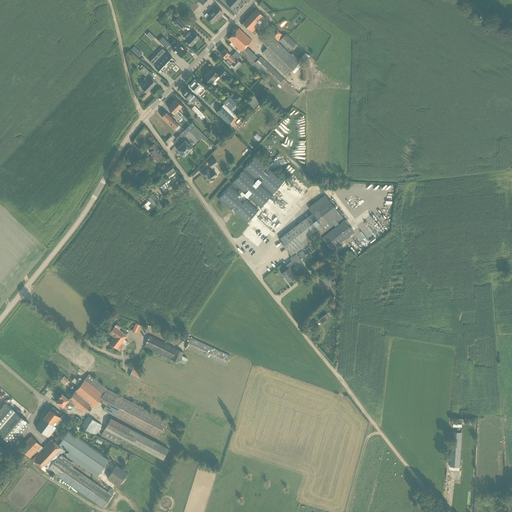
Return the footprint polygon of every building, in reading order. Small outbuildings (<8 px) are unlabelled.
[(223,0),(232,9),(235,5),(237,3),(233,0),(223,0)] [(205,18),(209,21),(210,22),(212,23),(217,18),(218,18),(223,13),(215,6),(212,9),(213,10),(205,18)] [(265,18),(256,10),(242,24),(254,35),(258,31),(256,29),(258,27),(257,26),(265,18)] [(277,23),(282,19),(275,11),(270,16),(277,23)] [(185,24),(178,17),(174,21),(181,28),(185,24)] [(238,28),(228,39),(231,42),(229,44),(253,66),(254,65),(252,63),(257,57),(246,46),(251,40),(238,28)] [(272,35),(278,41),(283,36),(277,30),(272,35)] [(190,45),(191,46),(199,37),(193,31),(191,34),(189,32),(186,35),(188,37),(185,40),(188,43),(188,44),(190,46),(190,45)] [(286,76),(291,71),(294,73),(299,69),(299,68),(302,65),(298,62),(299,60),(292,53),(291,55),(267,31),(259,39),(268,47),(262,53),(286,76)] [(149,32),(146,35),(152,40),(155,37),(149,32)] [(289,51),(292,48),(294,50),(297,46),(297,45),(296,44),(286,34),(279,41),(289,51)] [(162,37),(158,41),(167,49),(171,45),(162,37)] [(174,45),(171,48),(180,57),(186,51),(177,42),(176,41),(173,44),(174,45)] [(132,46),(129,50),(139,58),(142,55),(132,46)] [(231,65),(237,70),(242,65),(236,59),(240,55),(236,51),(231,56),(224,49),(220,54),(227,60),(225,62),(229,67),(231,65)] [(165,51),(158,58),(170,68),(175,63),(169,58),(170,57),(171,58),(171,57),(165,51)] [(286,82),(261,57),(254,64),(280,88),(286,82)] [(158,58),(152,64),(159,71),(158,70),(159,68),(165,73),(170,68),(158,58)] [(150,73),(143,67),(141,69),(147,75),(150,73)] [(211,68),(203,77),(206,80),(213,86),(213,85),(214,86),(216,84),(215,83),(216,82),(214,80),(218,76),(222,79),(225,76),(229,79),(231,77),(227,73),(221,67),(216,73),(211,68)] [(141,82),(137,86),(142,91),(143,90),(146,93),(156,83),(150,78),(144,85),(141,82)] [(262,79),(260,82),(266,88),(269,85),(262,79)] [(194,80),(189,86),(203,99),(208,93),(194,80)] [(186,89),(181,94),(185,97),(184,98),(188,102),(188,101),(192,105),(195,105),(194,101),(198,101),(186,89)] [(229,96),(223,103),(232,112),(237,107),(235,105),(236,104),(229,96)] [(247,103),(253,109),(260,102),(253,96),(247,103)] [(175,100),(172,104),(181,113),(183,112),(182,110),(184,108),(175,100)] [(233,117),(217,102),(211,108),(227,124),(233,117)] [(182,114),(181,113),(172,104),(168,108),(174,114),(176,112),(180,117),(182,114)] [(194,106),(191,109),(196,114),(200,117),(199,118),(202,120),(205,117),(202,115),(203,114),(194,106)] [(166,122),(168,121),(172,125),(171,126),(173,129),(178,124),(166,113),(161,117),(166,122)] [(173,114),(170,117),(176,122),(179,120),(173,114)] [(200,117),(196,114),(195,115),(197,117),(195,119),(201,125),(204,122),(202,120),(199,118),(200,117)] [(189,131),(199,140),(204,135),(194,126),(189,131)] [(176,139),(179,142),(187,133),(184,130),(176,139)] [(192,147),(185,140),(176,149),(179,152),(179,153),(182,156),(183,156),(184,156),(192,147)] [(161,154),(154,143),(148,148),(150,151),(149,152),(154,159),(157,162),(163,158),(160,154),(161,154)] [(273,195),(285,181),(273,171),(274,170),(272,168),(271,170),(255,156),(244,169),(257,181),(243,170),(232,183),(242,192),(239,194),(231,187),(232,186),(230,185),(218,199),(247,224),(258,211),(254,207),(257,205),(261,208),(273,195),(259,184),(260,183),(273,195)] [(207,162),(212,169),(218,164),(213,158),(207,162)] [(170,165),(163,170),(167,175),(167,176),(169,178),(164,182),(166,185),(178,176),(174,170),(170,165)] [(208,169),(201,174),(202,174),(204,178),(207,183),(209,181),(210,182),(211,182),(212,181),(213,180),(212,180),(217,176),(213,170),(210,172),(208,169)] [(147,197),(156,207),(160,203),(153,194),(150,196),(149,195),(147,197)] [(308,208),(312,213),(279,239),(292,256),(292,257),(296,254),(297,253),(302,250),(343,218),(325,195),(308,208)] [(145,200),(138,206),(140,208),(147,202),(145,200)] [(306,255),(302,250),(297,253),(302,258),(306,255)] [(292,257),(292,256),(291,256),(291,260),(292,261),(286,266),(288,269),(282,273),(284,277),(285,276),(287,278),(286,278),(289,282),(297,276),(292,269),(302,261),(296,254),(292,257)] [(323,279),(328,285),(333,281),(328,275),(323,279)] [(326,314),(319,320),(322,324),(330,318),(326,314)] [(141,326),(135,323),(131,331),(138,334),(141,326)] [(120,328),(115,325),(109,333),(114,337),(109,344),(119,351),(123,345),(121,343),(127,336),(119,330),(120,328)] [(176,349),(149,335),(144,346),(178,363),(179,361),(184,364),(187,358),(181,356),(183,352),(176,349)] [(230,356),(190,338),(185,348),(225,367),(230,356)] [(128,377),(139,382),(143,374),(133,369),(130,374),(130,373),(128,377)] [(105,405),(102,410),(157,439),(167,421),(107,389),(88,374),(68,399),(62,393),(59,397),(55,402),(62,408),(63,407),(65,409),(69,405),(70,407),(73,407),(74,405),(84,412),(89,406),(92,408),(98,401),(105,405)] [(2,407),(0,409),(0,441),(2,443),(9,443),(12,446),(28,428),(29,424),(29,423),(28,423),(5,403),(2,407)] [(43,418),(54,426),(60,418),(49,410),(43,418)] [(70,420),(79,426),(82,421),(76,417),(76,418),(73,416),(70,420)] [(87,416),(81,427),(95,435),(101,425),(87,416)] [(43,418),(35,428),(47,437),(50,436),(56,428),(54,426),(43,418)] [(168,449),(110,418),(104,429),(100,436),(116,444),(116,443),(119,445),(122,439),(163,460),(168,449)] [(47,469),(103,508),(113,493),(113,490),(110,488),(107,491),(72,467),(74,464),(61,455),(64,451),(63,451),(65,449),(69,452),(66,457),(97,478),(109,460),(67,432),(58,446),(51,439),(32,460),(45,472),(47,469)] [(452,432),(450,467),(460,467),(462,433),(452,432)] [(30,436),(19,448),(30,458),(41,446),(30,436)] [(107,478),(118,486),(124,477),(126,474),(127,473),(115,465),(107,478)]
